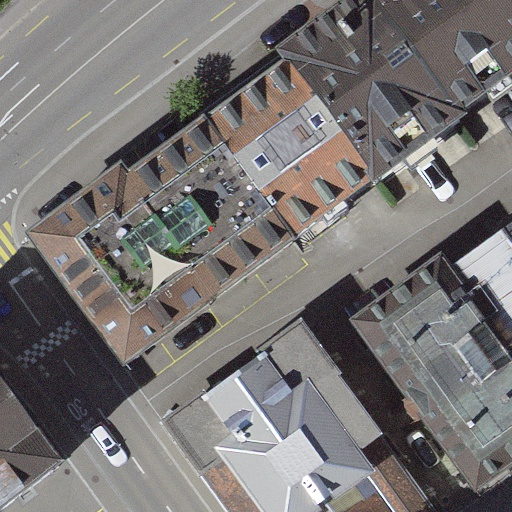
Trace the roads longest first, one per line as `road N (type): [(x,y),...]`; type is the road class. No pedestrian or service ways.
road 1 (residential): [(172,511),(0,275)]
road 2 (primary): [(155,0),(0,142)]
